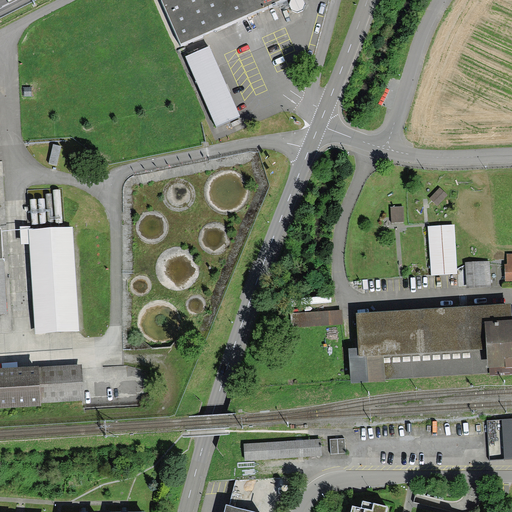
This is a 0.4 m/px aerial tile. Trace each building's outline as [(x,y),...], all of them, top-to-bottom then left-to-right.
[(161,0),(181,44),(203,35),(282,0),(161,0)] [(241,116),(210,46),(186,56),(217,127),(241,116)] [(447,196),(440,189),(429,200),(437,207),(447,196)] [(403,206),(390,206),(391,223),(404,222),(403,206)] [(454,226),(428,227),(431,276),(457,274),(454,226)] [(29,229),(36,332),(77,330),(71,227),(29,229)] [(489,263),(466,264),(466,287),(490,286),(489,263)] [(485,323),(511,320),(511,306),(511,304),(356,314),(358,348),(349,349),(351,385),(386,382),(386,380),(488,373),(488,366),(485,323)] [(340,305),(288,308),(289,325),(341,322),(340,305)] [(511,320),(485,323),(488,366),(490,366),(491,375),(511,373),(511,320)] [(82,364),(0,368),(0,408),(42,407),(42,402),(83,400),(82,364)] [(511,419),(487,421),(490,460),(511,457),(511,419)] [(319,438),(243,444),(244,460),(320,455),(319,438)] [(330,439),(331,455),(346,453),(345,438),(330,439)]
